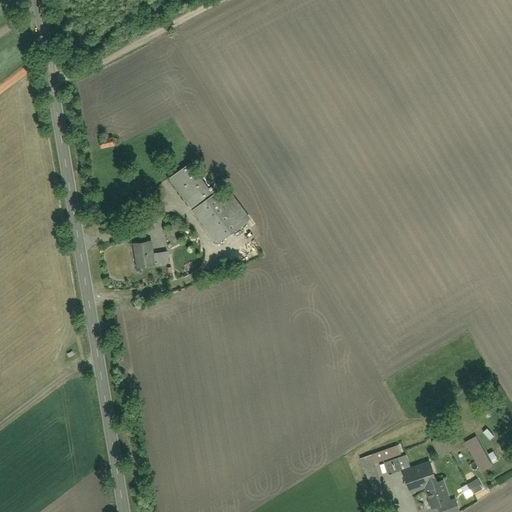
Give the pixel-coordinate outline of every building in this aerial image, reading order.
[(101,137),(102,152),(117,151),(116,136),(101,137)] [(195,163),(172,181),(194,212),(218,194),(195,163)] [(218,194),(194,212),(217,243),(250,218),(228,187),(218,194)] [(156,267),(156,266),(172,264),(170,249),(155,251),(153,242),(135,244),(138,269),(156,267)] [(435,441),(442,455),(452,451),(445,436),(435,441)] [(466,443),(481,472),(493,466),(478,437),(466,443)] [(397,443),(361,458),(373,493),(386,489),(378,466),(403,456),(397,443)] [(453,500),(440,462),(405,474),(411,491),(428,485),(436,509),(440,508),(440,511),(462,511),(458,498),(453,500)] [(466,487),(471,497),(486,489),(481,479),(466,487)]
